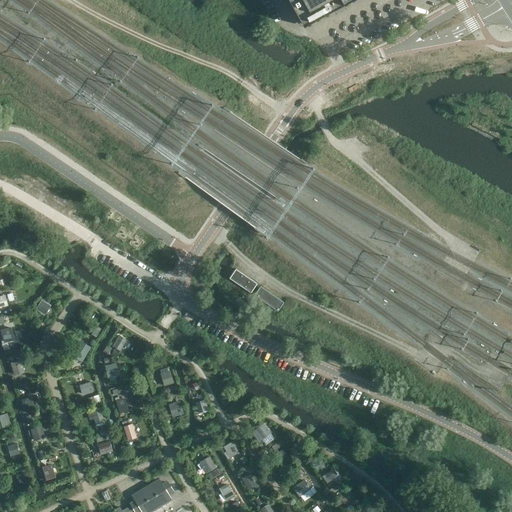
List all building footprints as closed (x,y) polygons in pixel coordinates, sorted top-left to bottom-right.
[(290,0),(291,0),(290,0),(292,3),(293,4),(292,4),(304,25),(348,0),(290,0)] [(253,292),(259,281),(235,268),(230,278),(253,292)] [(260,286),(254,295),(278,312),(284,302),(260,286)] [(0,308),(8,306),(5,295),(0,296),(0,308)] [(42,300),(35,309),(45,316),(51,306),(42,300)] [(96,326),(91,334),(96,337),(101,329),(96,326)] [(15,340),(11,327),(0,330),(4,343),(15,340)] [(112,347),(123,353),(125,349),(123,347),(127,340),(119,336),(112,347)] [(91,347),(81,341),(72,356),(82,362),(91,347)] [(24,372),(20,360),(10,363),(14,375),(24,372)] [(119,376),(116,363),(105,366),(108,378),(119,376)] [(174,383),(170,371),(160,374),(164,386),(174,383)] [(94,391),(92,382),(80,386),(83,395),(94,391)] [(35,410),(31,397),(21,399),(25,413),(35,410)] [(128,411),(124,398),(116,400),(119,413),(128,411)] [(207,411),(204,400),(196,403),(199,414),(207,411)] [(184,414),(180,401),(168,404),(172,417),(184,414)] [(101,408),(88,412),(90,419),(94,417),(96,424),(106,421),(101,408)] [(11,426),(7,413),(0,415),(0,421),(2,428),(11,426)] [(123,427),(128,441),(137,438),(132,424),(123,427)] [(272,435),(264,425),(256,430),(264,440),(272,435)] [(42,426),(31,430),(34,440),(45,437),(42,426)] [(113,451),(109,441),(101,443),(104,454),(113,451)] [(239,453),(232,442),(223,447),(230,458),(239,453)] [(20,454),(16,443),(7,446),(11,457),(20,454)] [(275,455),(283,466),(290,460),(282,450),(275,455)] [(210,456),(203,460),(199,462),(206,474),(216,468),(210,456)] [(56,478),(52,464),(42,467),(46,481),(56,478)] [(220,468),(207,475),(210,479),(222,472),(220,468)] [(322,476),(330,488),(339,482),(336,478),(337,477),(332,469),(322,476)] [(30,485),(26,472),(17,475),(21,488),(30,485)] [(256,485),(250,474),(242,478),(248,490),(256,485)] [(172,493),(173,490),(168,483),(166,482),(162,484),(160,481),(158,480),(134,495),(133,497),(135,501),(132,502),(131,505),(135,511),(139,511),(142,511),(150,511),(170,501),(171,498),(169,495),(172,493)] [(311,489),(304,480),(293,488),(300,497),(311,489)] [(235,496),(228,484),(219,489),(226,501),(235,496)] [(355,502),(348,493),(340,499),(346,508),(355,502)]
